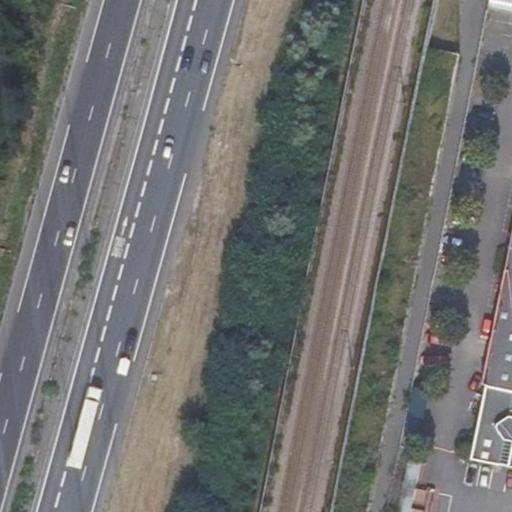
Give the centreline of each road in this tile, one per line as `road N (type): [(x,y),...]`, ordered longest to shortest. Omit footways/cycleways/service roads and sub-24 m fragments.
road 1 (motorway): [(65,511),(209,0)]
road 2 (motorway): [(117,0),(0,434)]
road 3 (track): [(163,511),(211,322),(251,83)]
